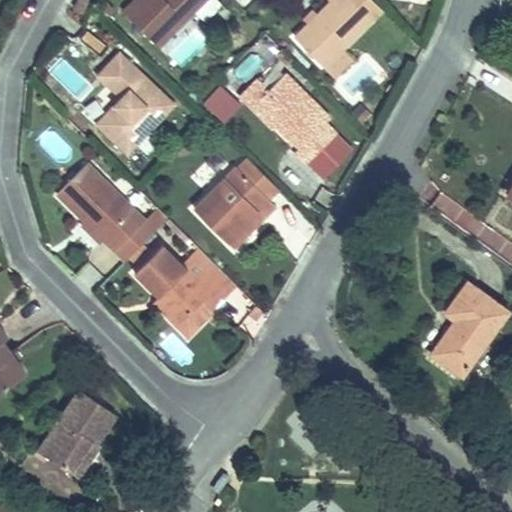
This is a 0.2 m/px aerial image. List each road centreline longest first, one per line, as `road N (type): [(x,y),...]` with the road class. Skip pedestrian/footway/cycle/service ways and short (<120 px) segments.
road 1 (residential): [(468,0),(440,67),(288,332)]
road 2 (residential): [(0,185),(22,248),(221,436)]
road 3 (residential): [(288,332),(511,511)]
road 4 (residential): [(50,0),(6,77),(0,121)]
road 5 (residential): [(288,332),(221,436)]
